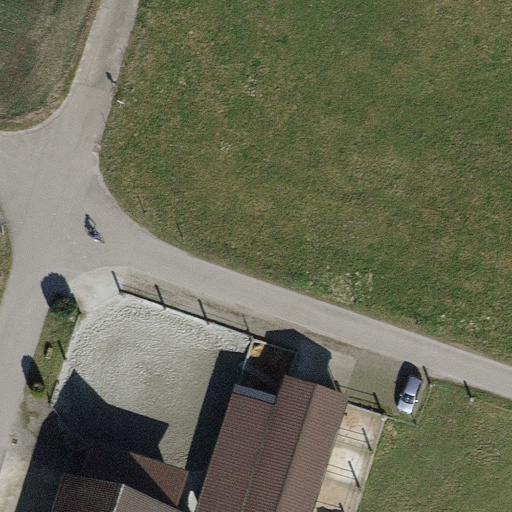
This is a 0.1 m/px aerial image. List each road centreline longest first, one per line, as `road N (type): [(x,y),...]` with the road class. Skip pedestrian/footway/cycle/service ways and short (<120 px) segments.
road 1 (unclassified): [(60,216),(511,383)]
road 2 (track): [(126,0),(60,216)]
road 3 (residential): [(60,216),(0,405)]
